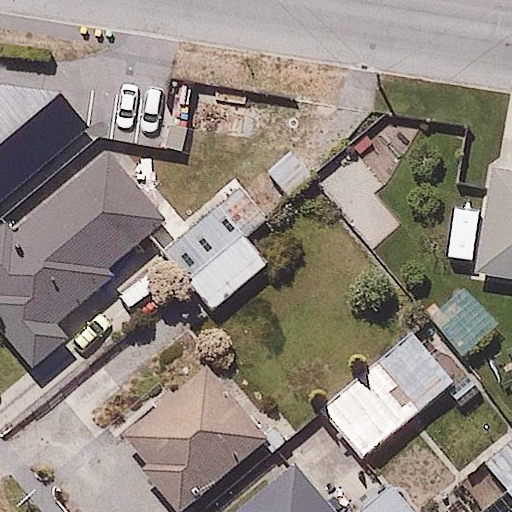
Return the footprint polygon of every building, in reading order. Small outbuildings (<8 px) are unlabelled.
[(0,202),(89,129),(41,72),(0,105),(0,202)] [(363,144),(341,111),(263,163),(286,196),(363,144)] [(108,153),(0,241),(0,326),(33,367),(73,334),(64,323),(120,277),(112,268),(166,224),(108,153)] [(359,157),(328,181),(378,246),(409,222),(359,157)] [(511,284),(511,172),(492,170),(476,279),(511,284)] [(257,217),(235,189),(190,224),(164,246),(191,275),(257,217)] [(456,278),(426,300),(466,354),(497,332),(456,278)] [(460,409),(481,391),(419,321),(320,407),(364,457),(442,389),(460,409)] [(106,431),(174,511),(175,511),(260,440),(272,454),(296,433),(251,380),(234,394),(187,339),(162,360),(173,374),(106,431)] [(511,511),(511,431),(464,471),(498,511),(511,511)] [(361,481),(318,433),(228,511),(346,511),(337,502),(361,481)]
